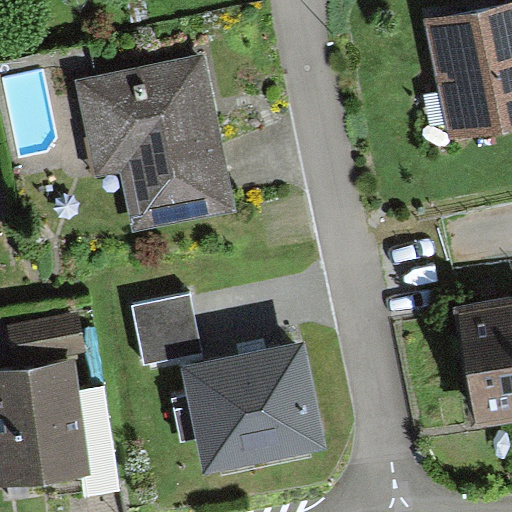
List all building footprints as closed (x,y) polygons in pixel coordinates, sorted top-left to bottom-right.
[(511,0),(469,0),(425,9),(448,129),(511,116),(511,0)] [(207,46),(77,73),(97,170),(122,164),(134,222),(240,200),(207,46)] [(511,282),(452,291),(471,418),(511,411),(511,282)] [(146,355),(204,344),(192,286),(134,298),(146,355)] [(10,349),(0,350),(0,473),(84,462),(87,481),(121,476),(107,376),(81,380),(76,343),(86,342),(81,301),(5,312),(10,349)] [(305,326),(183,351),(205,458),(328,433),(305,326)]
